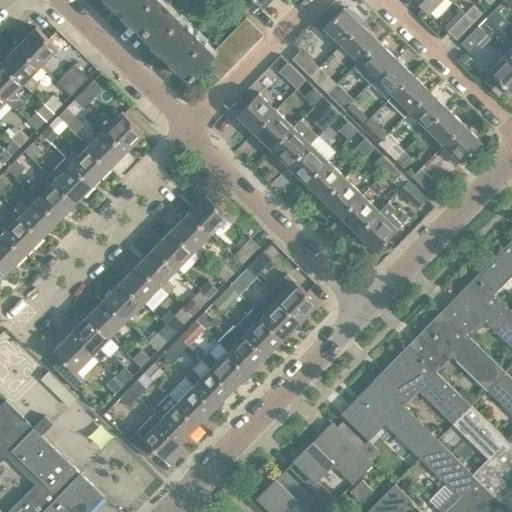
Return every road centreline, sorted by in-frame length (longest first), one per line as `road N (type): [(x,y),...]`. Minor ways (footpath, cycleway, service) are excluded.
road 1 (residential): [(175,507),(361,314)]
road 2 (unclassified): [(18,319),(194,136)]
road 3 (unclassified): [(361,314),(194,136)]
road 4 (unclassified): [(361,314),(511,160)]
road 5 (unclassified): [(194,136),(332,0)]
road 6 (unclassified): [(194,136),(63,0)]
road 7 (unclassified): [(511,127),(388,0)]
